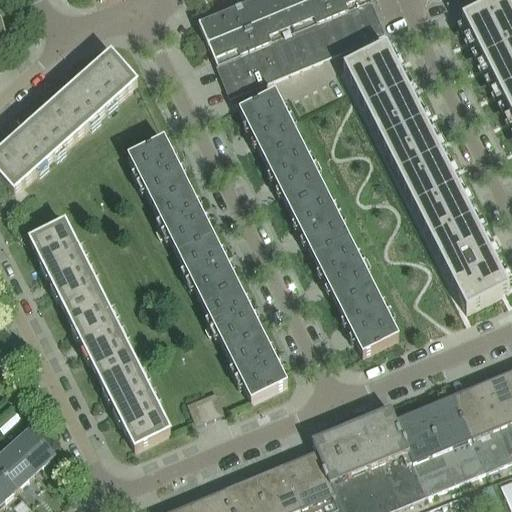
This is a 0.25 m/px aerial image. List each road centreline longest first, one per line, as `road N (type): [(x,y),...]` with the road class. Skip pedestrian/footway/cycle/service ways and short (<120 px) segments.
road 1 (residential): [(331,403),(137,7)]
road 2 (residential): [(109,497),(0,278)]
road 3 (residential): [(511,222),(409,0)]
road 4 (residential): [(109,497),(331,403)]
road 5 (residential): [(331,403),(511,332)]
